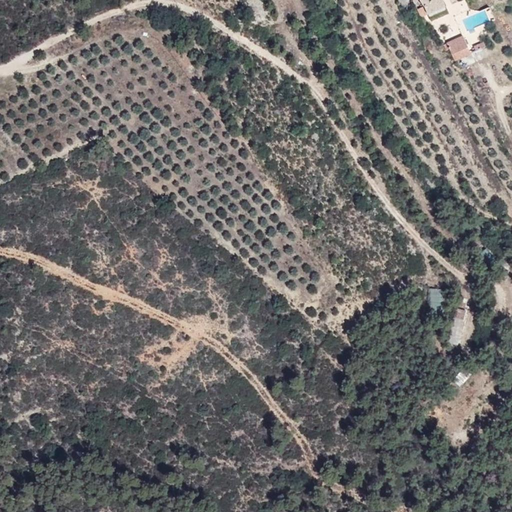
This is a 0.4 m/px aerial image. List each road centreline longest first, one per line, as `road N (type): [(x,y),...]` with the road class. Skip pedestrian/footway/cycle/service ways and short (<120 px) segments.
road 1 (track): [(176,0),(209,7),(281,47),(346,105),(452,237)]
road 2 (track): [(0,60),(137,0)]
